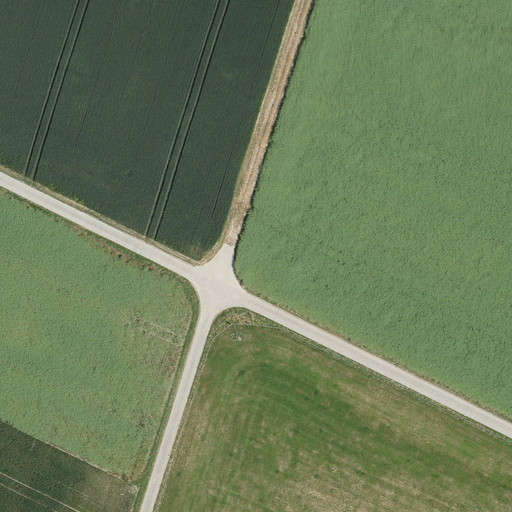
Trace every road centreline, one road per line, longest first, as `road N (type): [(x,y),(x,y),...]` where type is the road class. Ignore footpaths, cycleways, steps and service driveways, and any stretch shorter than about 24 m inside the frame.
road 1 (track): [(511,431),(0,178)]
road 2 (track): [(147,511),(217,286)]
